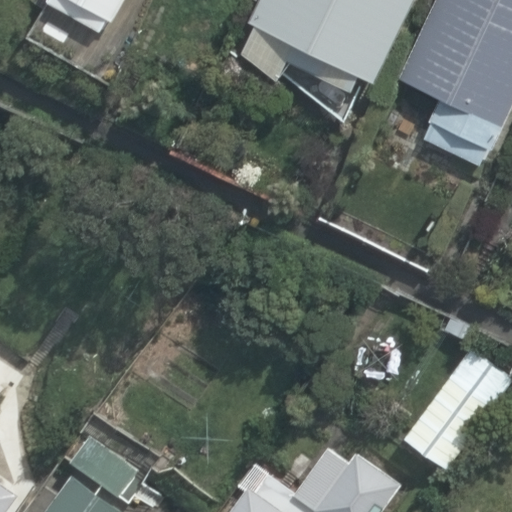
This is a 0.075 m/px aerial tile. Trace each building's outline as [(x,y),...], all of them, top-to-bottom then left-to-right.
[(123,0),(70,0),(110,23),(123,0)] [(410,0),(255,0),(244,23),(370,84),(410,0)] [(511,99),(511,0),(439,0),(400,81),(437,99),(418,138),(479,168),(511,99)] [(487,409),(457,388),(431,423),(460,445),(487,409)] [(0,438),(2,436),(0,434),(0,511),(1,511),(14,495),(0,485),(0,438)] [(348,461),(329,448),(295,498),(315,511),(380,511),(400,483),(354,452),(348,461)] [(127,511),(72,473),(44,511),(127,511)] [(279,511),(242,486),(223,511),(279,511)]
